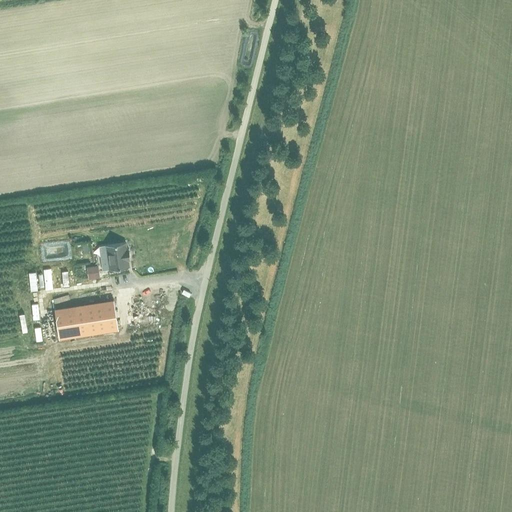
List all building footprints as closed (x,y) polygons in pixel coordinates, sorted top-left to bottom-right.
[(201,173),(183,175),(184,181),(202,179),(201,173)] [(127,249),(124,249),(123,243),(106,245),(109,269),(127,267),(126,260),(128,260),(127,249)] [(99,266),(87,268),(89,279),(100,278),(99,266)] [(45,289),(52,288),(51,269),(43,269),(45,289)] [(30,291),(38,290),(36,272),(29,273),(30,291)] [(140,299),(158,291),(156,286),(138,293),(140,299)] [(83,293),(68,296),(70,303),(84,300),(83,293)] [(52,305),(67,302),(65,296),(50,299),(52,305)] [(114,300),(54,309),(59,338),(118,329),(114,300)] [(33,319),(40,319),(38,303),(31,304),(33,319)] [(49,306),(42,307),(47,338),(54,337),(49,306)] [(156,320),(155,307),(140,308),(140,320),(156,320)] [(36,341),(42,340),(41,327),(34,327),(36,341)]
